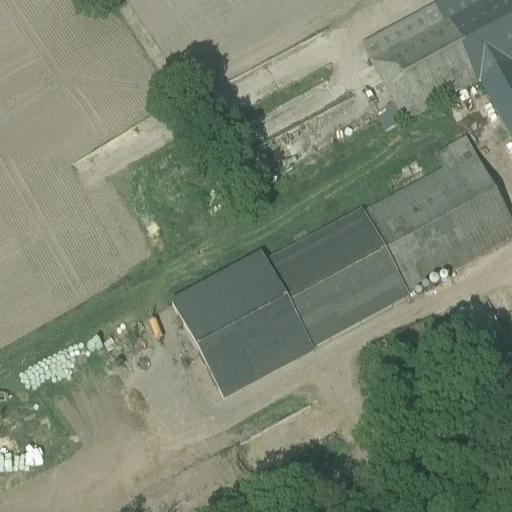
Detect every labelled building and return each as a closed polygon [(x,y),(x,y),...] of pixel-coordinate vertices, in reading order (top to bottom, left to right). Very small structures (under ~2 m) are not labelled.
[(511,0),(452,0),(362,50),(371,66),(392,104),(377,125),(383,136),(401,126),(402,126),(480,86),(507,134),(511,131),(511,66),(511,64),(511,63),(511,0)] [(281,160),(304,155),(297,126),(274,132),(281,160)] [(406,298),(511,240),(511,229),(473,157),(464,140),(434,156),(441,172),(361,216),(265,269),(258,257),(169,306),(223,406),(313,357),(312,355),(408,302),(406,298)] [(429,322),(393,341),(405,363),(441,345),(429,322)] [(29,390),(8,401),(25,434),(47,423),(29,390)] [(157,437),(100,459),(104,472),(162,449),(157,437)]
